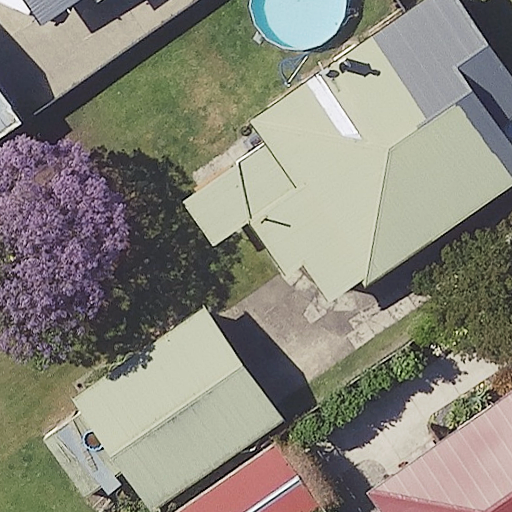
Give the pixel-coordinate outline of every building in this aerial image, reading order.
[(511,191),(511,65),(467,0),(423,0),(252,116),(267,137),(186,192),(222,244),(256,221),(293,276),(311,264),(335,300),(366,279),(371,287),(511,191)] [(0,143),(30,124),(0,80),(0,143)] [(291,419),(212,303),(81,392),(160,508),(291,419)] [(511,511),(511,398),(379,489),(394,511),(511,511)] [(333,511),(284,439),(176,511),(333,511)]
